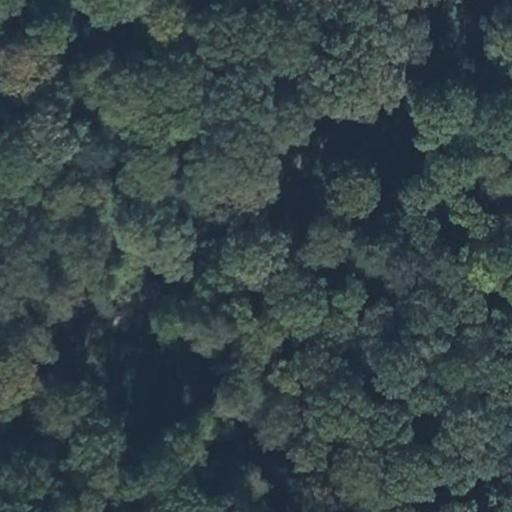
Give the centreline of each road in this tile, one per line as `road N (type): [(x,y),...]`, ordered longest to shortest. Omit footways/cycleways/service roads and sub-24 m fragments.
road 1 (track): [(485,0),(131,296)]
road 2 (track): [(131,296),(0,406)]
